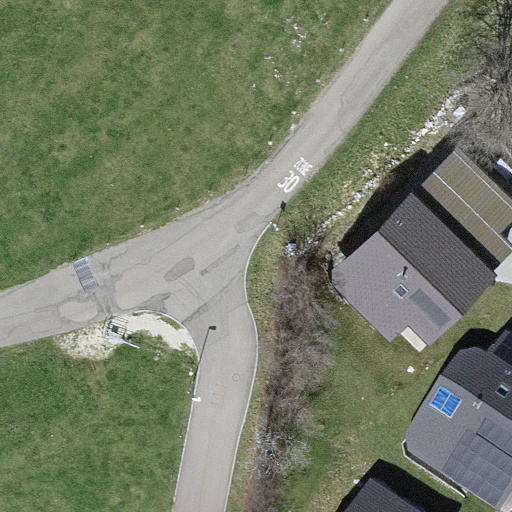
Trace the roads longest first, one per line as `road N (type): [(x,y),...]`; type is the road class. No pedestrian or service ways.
road 1 (unclassified): [(434,0),(294,180),(201,255)]
road 2 (residential): [(201,255),(223,329),(224,366),(199,511)]
road 3 (unclassified): [(201,255),(88,304),(0,329)]
